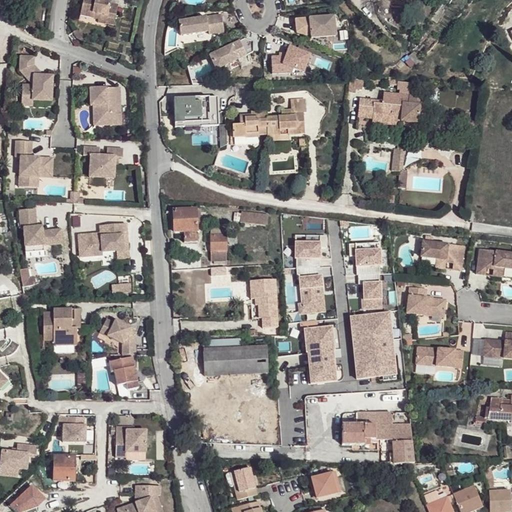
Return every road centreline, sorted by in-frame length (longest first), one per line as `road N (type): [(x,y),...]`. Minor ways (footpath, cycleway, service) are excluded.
road 1 (unclassified): [(200,511),(176,440),(167,375),(150,75)]
road 2 (unknown): [(180,453),(303,456),(305,392)]
road 3 (residential): [(62,0),(56,46),(150,75)]
